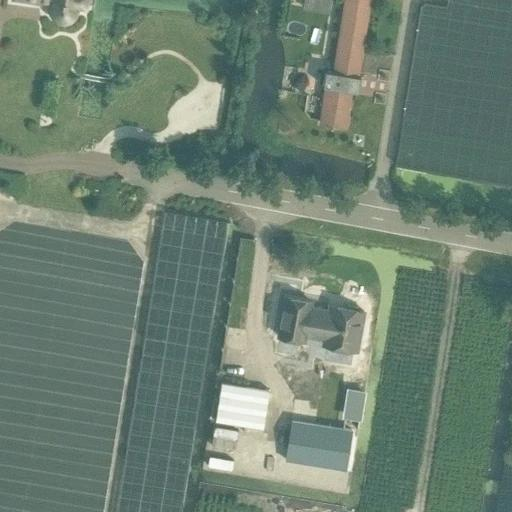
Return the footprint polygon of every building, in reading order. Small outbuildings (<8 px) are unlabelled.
[(29,0),(50,3),(50,6),(50,9),(51,14),(55,19),(60,21),(66,22),(70,20),(73,17),(75,14),(76,11),(77,7),(84,8),(85,0),(29,0)] [(358,91),(360,75),(356,74),(368,0),(346,0),(335,71),(326,69),(323,85),(327,86),(321,121),(344,125),(350,89),(358,91)] [(302,339),(303,334),(324,337),(323,343),(356,349),(364,310),(359,309),(358,306),(348,304),(346,307),(330,304),(329,310),(309,306),(310,300),(284,295),(277,335),(302,339)] [(221,382),(215,421),(262,429),(269,390),(221,382)] [(292,420),(285,460),(345,470),(351,430),(292,420)]
